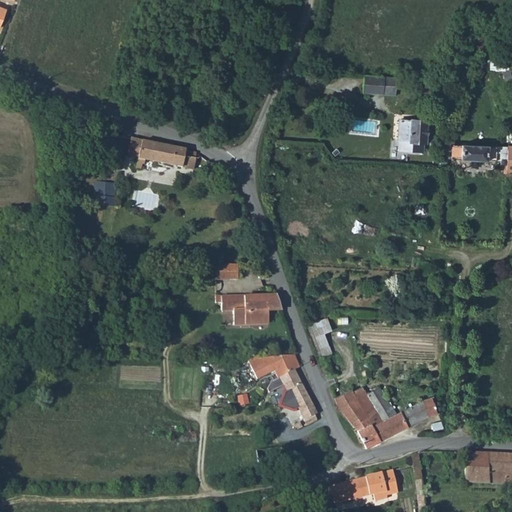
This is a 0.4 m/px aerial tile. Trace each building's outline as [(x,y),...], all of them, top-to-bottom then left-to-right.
[(494,59),(493,67),(506,68),(506,60),(494,59)] [(384,77),(363,75),(362,93),(383,94),(384,77)] [(397,77),(384,77),(383,94),(396,95),(397,77)] [(424,142),(425,120),(408,119),(408,120),(397,119),(396,138),(397,138),(407,139),(407,141),(424,142)] [(407,139),(397,138),(396,150),(423,152),(424,142),(407,141),(407,139)] [(138,157),(141,141),(130,139),(126,155),(138,157)] [(196,152),(141,141),(138,157),(135,167),(140,169),(141,164),(144,164),(145,159),(192,169),(195,154),(196,152)] [(511,169),(511,147),(452,145),(452,159),(501,161),(500,165),(507,165),(506,169),(511,169)] [(237,264),(216,264),(216,280),(236,280),(237,264)] [(280,310),(275,295),(215,296),(215,303),(220,303),(220,310),(232,310),(233,324),(267,323),(267,310),(280,310)] [(331,329),(326,318),(309,323),(321,356),(331,352),(323,333),(331,329)] [(317,413),(295,370),(300,367),(295,355),(270,356),(244,356),(256,377),(273,369),(277,378),(279,377),(286,391),(289,390),(304,420),(309,418),(315,414),(317,413)] [(365,446),(380,439),(367,417),(377,411),(367,394),(364,389),(363,390),(362,387),(352,391),(351,389),(334,398),(336,405),(356,429),(365,446)] [(380,439),(407,426),(400,411),(395,413),(378,387),(367,394),(377,411),(367,417),(380,439)] [(400,411),(407,426),(436,412),(434,406),(431,398),(422,400),(400,411)] [(441,427),(440,421),(430,424),(432,430),(441,427)] [(270,448),(273,467),(287,465),(284,446),(270,448)] [(255,451),(257,469),(273,467),(270,448),(255,451)] [(417,453),(410,455),(415,480),(420,479),(417,453)] [(511,453),(465,453),(465,483),(511,484),(511,453)] [(386,495),(397,492),(392,470),(370,475),(329,486),(334,504),(373,494),(375,501),(387,498),(386,495)]
